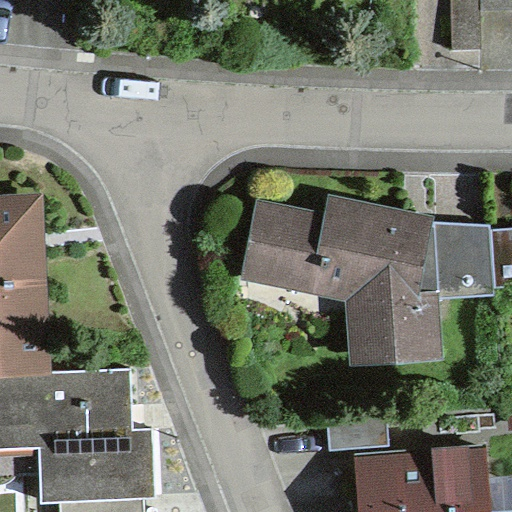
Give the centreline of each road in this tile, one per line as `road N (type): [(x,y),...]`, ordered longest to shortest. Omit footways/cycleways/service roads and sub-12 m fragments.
road 1 (residential): [(109,111),(257,511)]
road 2 (residential): [(109,111),(511,122)]
